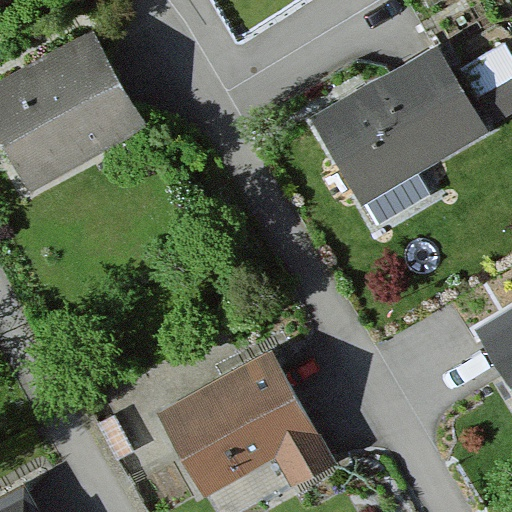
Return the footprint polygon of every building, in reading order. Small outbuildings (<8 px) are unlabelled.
[(89,37),(0,86),(0,148),(25,194),(124,141),(117,129),(135,120),(89,37)] [(497,121),(511,111),(511,49),(505,39),(462,67),(497,121)] [(432,50),(307,123),(356,207),(481,133),(432,50)] [(511,313),(472,337),(504,391),(511,386),(511,313)] [(269,355),(157,416),(199,497),(271,457),(285,485),(330,461),(269,355)] [(34,511),(22,490),(0,502),(0,511),(34,511)]
